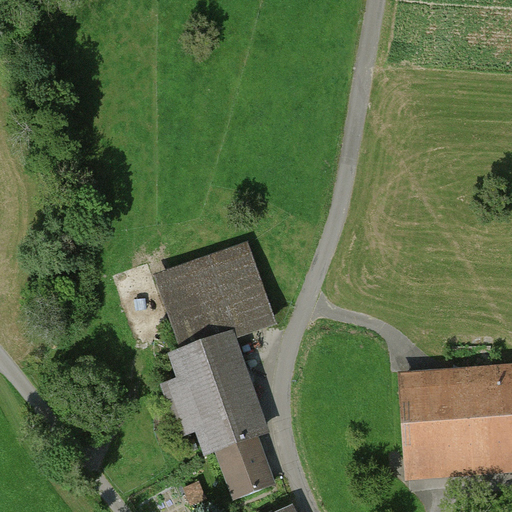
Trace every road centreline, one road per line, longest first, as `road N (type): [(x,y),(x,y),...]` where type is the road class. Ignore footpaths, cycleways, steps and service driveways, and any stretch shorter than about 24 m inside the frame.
road 1 (unclassified): [(377,0),(342,202),(282,384),(283,433),(313,511)]
road 2 (unclassified): [(122,511),(0,359)]
